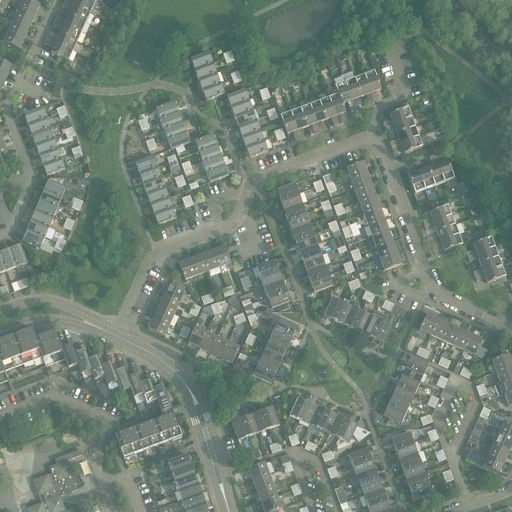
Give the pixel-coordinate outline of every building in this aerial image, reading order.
[(26,0),(23,0),(19,10),(35,17),(40,6),(26,0)] [(65,0),(64,3),(91,15),(95,6),(81,0),(75,0),(75,3),(69,0),(65,0)] [(70,12),(68,16),(86,25),(91,15),(64,3),(62,8),(70,12)] [(30,28),(35,17),(19,10),(14,21),(30,28)] [(56,21),(82,34),(86,25),(68,16),(66,21),(58,17),(56,21)] [(30,28),(14,21),(8,32),(25,39),(30,28)] [(78,43),(82,34),(56,21),(53,26),(62,30),(60,35),(78,43)] [(19,51),(25,39),(8,32),(3,43),(19,51)] [(49,36),(47,40),(73,52),(78,43),(60,35),(58,40),(49,36)] [(69,62),(73,52),(47,40),(45,45),(53,49),(51,54),(69,62)] [(191,61),(195,72),(213,65),(209,54),(191,61)] [(0,61),(0,74),(7,78),(12,67),(0,61)] [(195,72),(198,82),(217,75),(213,65),(195,72)] [(374,103),(379,102),(376,93),(381,91),(374,72),(364,76),(374,103)] [(198,82),(202,92),(220,85),(217,75),(198,82)] [(374,103),(364,76),(355,80),(362,98),(366,96),(369,105),(374,103)] [(357,100),(362,98),(355,80),(345,83),(355,110),(360,109),(357,100)] [(355,110),(345,83),(335,87),(339,95),(342,105),(343,105),(347,103),(350,112),(355,110)] [(224,96),(220,85),(202,92),(206,102),(224,96)] [(227,98),(231,109),(249,102),(245,91),(227,98)] [(346,114),(343,105),(342,105),(339,95),(329,99),(339,126),(343,124),(340,116),(346,114)] [(339,126),(329,99),(319,103),(326,121),(331,119),(334,128),(339,126)] [(249,102),(231,109),(235,119),(253,112),(249,102)] [(178,114),(174,103),(156,110),(160,121),(178,114)] [(322,123),(326,121),(319,103),(310,106),(320,133),(325,131),(322,123)] [(320,133),(310,106),(300,110),(307,128),(312,127),(315,135),(320,133)] [(24,116),(28,126),(47,119),(43,109),(24,116)] [(383,124),(384,129),(411,119),(408,109),(389,116),(391,121),(383,124)] [(303,130),(307,128),(300,110),(291,113),(301,140),(306,139),(303,130)] [(257,122),(253,112),(235,119),(239,129),(257,122)] [(281,117),(288,136),(293,134),(296,142),(301,140),(291,113),(281,117)] [(182,124),(178,114),(160,121),(164,131),(182,124)] [(32,136),(50,129),(47,119),(28,126),(32,136)] [(394,131),(396,135),(415,128),(411,119),(384,129),(386,134),(394,131)] [(257,122),(239,129),(242,139),(261,132),(257,122)] [(167,141),(186,134),(182,124),(164,131),(167,141)] [(390,143),(391,148),(419,138),(415,128),(396,135),(398,140),(390,143)] [(54,140),(50,129),(32,136),(36,146),(54,140)] [(242,139),(246,149),(265,142),(261,132),(242,139)] [(189,144),(186,134),(167,141),(171,151),(176,150),(183,147),(189,144)] [(195,143),(199,153),(217,147),(213,136),(195,143)] [(422,148),(419,138),(391,148),(393,153),(402,150),(404,155),(422,148)] [(39,157),(58,150),(54,140),(36,146),(39,157)] [(268,153),(265,142),(246,149),(250,160),(268,153)] [(221,157),(217,147),(199,153),(203,164),(221,157)] [(0,165),(11,161),(6,149),(0,151),(0,165)] [(62,160),(58,150),(39,157),(43,167),(62,160)] [(438,155),(434,157),(444,184),(454,180),(447,161),(442,163),(438,155)] [(203,164),(206,174),(225,167),(221,157),(203,164)] [(428,169),(434,187),(444,184),(434,157),(429,158),(432,167),(428,169)] [(135,165),(139,175),(157,168),(153,158),(135,165)] [(65,170),(62,160),(43,167),(47,177),(65,170)] [(420,162),(415,164),(425,191),(434,187),(428,169),(423,170),(420,162)] [(347,169),(351,180),(367,174),(363,163),(347,169)] [(415,195),(425,191),(415,164),(410,165),(413,174),(408,176),(415,195)] [(229,177),(225,167),(206,174),(210,184),(229,177)] [(161,178),(157,168),(139,175),(143,185),(161,178)] [(355,192),(372,186),(367,174),(351,180),(355,192)] [(165,189),(161,178),(143,185),(147,195),(165,189)] [(48,181),(44,192),(62,199),(66,189),(48,181)] [(278,195),(281,202),(299,195),(295,185),(274,192),(276,196),(278,195)] [(376,197),(372,186),(355,192),(360,203),(376,197)] [(169,199),(165,189),(147,195),(150,205),(169,199)] [(39,202),(57,209),(62,199),(44,192),(39,202)] [(302,205),(299,195),(281,202),(283,209),(281,209),(282,213),(302,205)] [(364,214),(380,208),(376,197),(360,203),(364,214)] [(173,209),(169,199),(150,205),(154,216),(173,209)] [(53,219),(57,209),(39,202),(35,211),(53,219)] [(306,215),(302,205),(282,213),(284,216),(286,215),(288,222),(306,215)] [(423,222),(424,227),(452,217),(448,207),(429,214),(431,219),(423,222)] [(384,220),(380,208),(364,214),(368,226),(384,220)] [(177,219),(173,209),(154,216),(158,226),(177,219)] [(31,221),(49,229),(53,219),(35,211),(31,221)] [(310,226),(306,215),(288,222),(290,229),(289,229),(290,233),(310,226)] [(435,228),(436,233),(455,226),(452,217),(424,227),(426,232),(435,228)] [(372,237),(388,231),(384,220),(368,226),(372,237)] [(31,221),(27,231),(44,239),(49,229),(31,221)] [(314,236),(310,226),(290,233),(291,237),(293,236),(296,243),(314,236)] [(430,241),(431,246),(459,236),(455,226),(436,233),(438,238),(430,241)] [(44,239),(27,231),(22,242),(40,249),(44,239)] [(392,242),(388,231),(372,237),(376,249),(392,242)] [(314,236),(296,243),(298,249),(296,250),(298,254),(317,246),(322,244),(318,234),(314,236)] [(463,246),(459,236),(431,246),(433,251),(442,247),(444,253),(463,246)] [(466,254),(468,259),(495,248),(492,238),(473,245),(475,250),(466,254)] [(380,260),(397,254),(392,242),(376,249),(380,260)] [(10,250),(17,268),(28,264),(21,246),(10,250)] [(321,256),(317,246),(298,254),(299,257),(301,257),(303,263),(321,256)] [(224,247),(213,252),(219,268),(231,264),(224,247)] [(478,260),(480,265),(499,258),(495,248),(468,259),(470,263),(478,260)] [(0,253),(7,272),(17,268),(10,250),(0,253)] [(213,252),(201,256),(208,273),(219,268),(213,252)] [(401,266),(397,254),(380,260),(385,272),(401,266)] [(201,256),(190,260),(196,277),(208,273),(201,256)] [(325,266),(321,256),(303,263),(306,270),(304,270),(305,274),(325,266)] [(473,273),(475,278),(503,268),(499,258),(480,265),(482,270),(473,273)] [(185,281),(196,277),(190,260),(178,264),(185,281)] [(256,280),(260,279),(278,272),(276,266),(278,265),(277,261),(253,270),(256,280)] [(329,277),(325,266),(305,274),(306,278),(308,277),(311,283),(329,277)] [(506,278),(503,268),(475,278),(477,282),(485,279),(487,285),(506,278)] [(281,279),(278,272),(260,279),(264,289),(284,281),(283,278),(281,279)] [(333,287),(329,277),(311,283),(313,290),(311,291),(313,295),(333,287)] [(268,299),(286,292),(284,286),(286,285),(284,281),(264,289),(268,299)] [(168,286),(163,297),(179,304),(184,293),(168,286)] [(288,299),(286,292),(268,299),(272,310),(277,308),(279,313),(289,310),(287,304),(290,303),(292,302),(291,298),(288,299)] [(179,304),(163,297),(158,308),(174,315),(179,304)] [(328,318),(334,321),(342,304),(332,299),(323,319),(327,321),(328,318)] [(352,308),(342,304),(334,321),(340,324),(339,326),(343,328),(352,308)] [(193,305),(191,310),(198,313),(200,309),(193,305)] [(169,326),(174,315),(158,308),(153,319),(169,326)] [(361,312),(352,308),(343,328),(346,330),(347,327),(353,330),(361,312)] [(198,313),(191,310),(189,314),(196,318),(198,313)] [(371,317),(361,312),(353,330),(360,333),(359,335),(362,337),(371,317)] [(419,331),(430,336),(438,320),(427,315),(419,331)] [(170,336),(179,318),(176,316),(167,335),(170,336)] [(381,322),(371,317),(362,337),(366,339),(367,336),(373,339),(381,322)] [(275,328),(293,336),(296,330),(298,331),(300,327),(280,318),(275,328)] [(164,338),(169,326),(153,319),(148,330),(164,338)] [(449,325),(438,320),(430,336),(441,341),(449,325)] [(392,326),(381,322),(373,339),(380,342),(379,344),(382,346),(392,326)] [(441,341),(452,346),(460,330),(449,325),(441,341)] [(183,327),(181,332),(188,335),(190,331),(183,327)] [(188,344),(199,349),(206,333),(195,328),(188,344)] [(290,343),(293,336),(275,328),(271,338),(291,347),(292,344),(290,343)] [(36,339),(35,336),(32,329),(0,340),(0,384),(8,382),(4,372),(42,359),(45,368),(65,361),(66,360),(61,349),(55,332),(36,339)] [(471,335),(460,330),(452,346),(463,351),(471,335)] [(188,335),(181,332),(179,336),(186,340),(188,335)] [(210,354),(217,338),(206,333),(199,349),(210,354)] [(482,341),(471,335),(463,351),(475,357),(482,341)] [(228,343),(217,338),(210,354),(221,359),(228,343)] [(289,351),(291,347),(271,338),(266,348),(284,356),(287,350),(289,351)] [(68,369),(77,365),(78,365),(74,355),(75,355),(71,345),(73,345),(71,339),(67,340),(69,346),(61,349),(66,360),(65,361),(68,369)] [(239,348),(228,343),(221,359),(232,364),(239,348)] [(81,375),(90,371),(91,371),(87,361),(88,361),(84,352),(86,351),(84,345),(80,347),(82,353),(75,355),(74,355),(78,365),(77,365),(81,375)] [(281,363),(284,356),(266,348),(262,358),(282,367),(283,364),(281,363)] [(420,348),(417,356),(421,358),(425,350),(420,348)] [(425,350),(421,358),(426,360),(429,352),(425,350)] [(94,381),(103,377),(104,377),(100,367),(101,367),(97,358),(99,357),(97,351),(93,353),(95,358),(88,361),(87,361),(91,371),(90,371),(94,381)] [(496,373),(511,367),(511,365),(508,355),(492,361),(496,373)] [(409,361),(406,367),(424,375),(429,365),(409,356),(407,360),(409,361)] [(103,377),(109,392),(118,388),(119,388),(117,383),(114,373),(111,364),(112,363),(110,357),(106,359),(108,365),(101,367),(100,367),(104,377),(103,377)] [(280,370),(282,367),(262,358),(257,368),(275,376),(278,369),(280,370)] [(119,388),(118,388),(120,393),(130,389),(127,379),(124,370),(125,369),(123,363),(119,365),(121,371),(114,373),(117,383),(119,388)] [(420,385),(424,375),(406,367),(403,373),(401,372),(400,376),(420,385)] [(511,379),(511,367),(496,373),(501,384),(511,379)] [(22,376),(31,373),(28,368),(20,371),(22,376)] [(272,382),(275,376),(257,368),(253,378),(272,387),(274,383),(272,382)] [(133,399),(143,395),(140,385),(137,376),(139,375),(136,369),(132,371),(134,376),(127,379),(130,389),(133,399)] [(463,369),(460,376),(465,378),(468,371),(463,369)] [(468,371),(465,378),(469,380),(473,373),(468,371)] [(146,405),(156,401),(157,401),(153,390),(150,382),(152,381),(150,375),(145,377),(148,383),(140,385),(143,395),(146,405)] [(415,395),(420,385),(400,376),(398,379),(400,380),(397,386),(415,395)] [(440,377),(438,382),(446,385),(448,381),(440,377)] [(161,387),(153,390),(157,401),(156,401),(161,413),(172,409),(163,386),(165,385),(163,379),(158,381),(161,387)] [(505,395),(511,392),(511,379),(501,384),(505,395)] [(438,382),(436,387),(444,390),(446,385),(438,382)] [(411,404),(415,395),(397,386),(394,393),(393,392),(391,395),(411,404)] [(406,414),(411,404),(391,395),(389,399),(391,400),(388,406),(406,414)] [(300,421),(308,404),(302,401),(303,399),(299,397),(290,417),(300,421)] [(431,397),(429,402),(437,405),(439,400),(431,397)] [(429,402),(427,406),(435,410),(437,405),(429,402)] [(315,407),(308,404),(300,421),(310,426),(319,406),(316,405),(315,407)] [(269,410),(262,412),(269,430),(280,426),(272,406),(268,407),(269,410)] [(319,406),(310,426),(320,430),(328,413),(322,410),(323,408),(319,406)] [(401,425),(406,414),(388,406),(385,413),(383,412),(382,416),(389,419),(387,425),(394,428),(397,427),(398,424),(401,425)] [(182,438),(174,416),(173,412),(167,414),(168,416),(154,421),(154,419),(148,421),(149,423),(121,434),(120,432),(114,434),(124,459),(134,455),(134,454),(171,440),(171,442),(182,438)] [(251,414),(259,434),(269,430),(262,412),(256,414),(255,412),(251,414)] [(334,416),(328,413),(320,430),(330,435),(339,415),(335,414),(334,416)] [(248,417),(242,420),(249,438),(259,434),(251,414),(248,415),(248,417)] [(339,439),(347,422),(341,419),(342,417),(339,415),(330,435),(339,439)] [(238,442),(249,438),(242,420),(235,422),(235,420),(231,421),(238,442)] [(354,425),(347,422),(339,439),(350,444),(359,424),(355,422),(354,425)] [(499,434),(511,439),(511,426),(503,423),(499,434)] [(474,430),(472,435),(479,438),(481,433),(474,430)] [(392,444),(395,451),(413,444),(410,434),(389,441),(390,445),(392,444)] [(509,452),(511,445),(511,439),(499,434),(493,445),(509,452)] [(472,435),(469,439),(477,443),(479,438),(472,435)] [(417,454),(413,444),(395,451),(397,457),(395,458),(396,461),(417,454)] [(489,456),(504,463),(509,452),(493,445),(489,456)] [(467,446),(461,457),(469,461),(474,449),(467,446)] [(349,456),(353,466),(371,459),(369,453),(371,452),(369,449),(349,456)] [(73,511),(73,509),(66,511),(61,498),(79,491),(68,462),(82,456),(80,451),(54,460),(56,465),(49,468),(52,474),(33,481),(41,504),(27,509),(27,511),(73,511)] [(421,464),(417,454),(396,461),(398,465),(400,464),(402,471),(421,464)] [(168,463),(171,473),(191,465),(187,455),(168,463)] [(499,475),(504,463),(489,456),(483,467),(499,475)] [(373,466),(371,459),(353,466),(356,477),(377,469),(375,466),(373,466)] [(249,470),(253,481),(269,475),(265,464),(249,470)] [(425,474),(421,464),(402,471),(405,478),(403,478),(404,482),(425,474)] [(194,475),(191,465),(171,473),(175,482),(194,475)] [(356,477),(360,487),(378,480),(376,473),(378,473),(377,469),(356,477)] [(429,484),(425,474),(404,482),(405,485),(408,485),(410,491),(429,484)] [(175,482),(178,492),(198,485),(194,475),(175,482)] [(274,486),(269,475),(253,481),(257,492),(274,486)] [(360,487),(355,489),(359,498),(364,497),(384,489),(383,486),(381,487),(378,480),(360,487)] [(432,495),(429,484),(410,491),(412,498),(410,498),(412,503),(432,495)] [(201,494),(198,485),(178,492),(182,501),(201,494)] [(278,498),(274,486),(257,492),(261,504),(278,498)] [(364,497),(368,507),(386,500),(383,494),(385,493),(384,489),(364,497)] [(344,493),(337,495),(340,505),(348,503),(344,493)] [(182,501),(186,511),(205,504),(201,494),(182,501)] [(261,504),(264,511),(274,511),(277,511),(282,509),(278,498),(261,504)] [(388,507),(386,500),(368,507),(369,511),(384,511),(391,509),(390,506),(388,507)]
